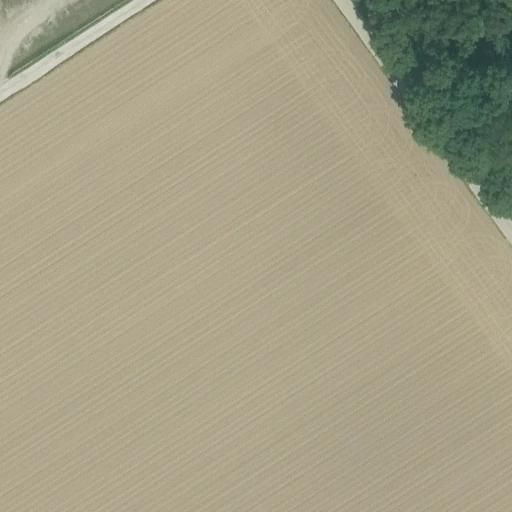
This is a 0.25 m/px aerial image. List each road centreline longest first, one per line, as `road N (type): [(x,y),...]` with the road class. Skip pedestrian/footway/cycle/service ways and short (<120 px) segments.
road 1 (unclassified): [(347,0),(511,234)]
road 2 (track): [(146,0),(0,94)]
